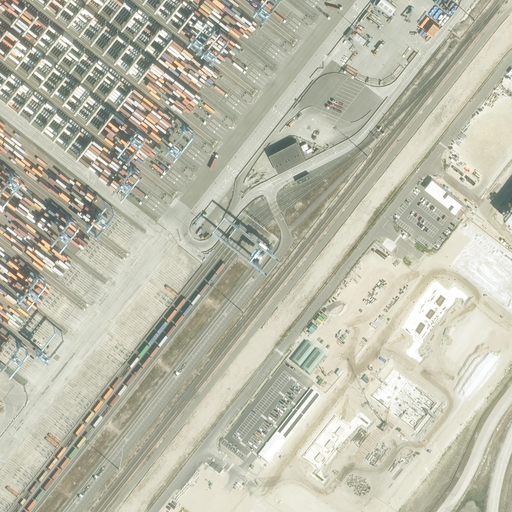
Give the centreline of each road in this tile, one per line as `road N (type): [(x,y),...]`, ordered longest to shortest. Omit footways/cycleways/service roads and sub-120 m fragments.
road 1 (unclassified): [(153,511),(511,57)]
road 2 (unknown): [(511,114),(490,144),(498,168),(477,202),(511,240)]
